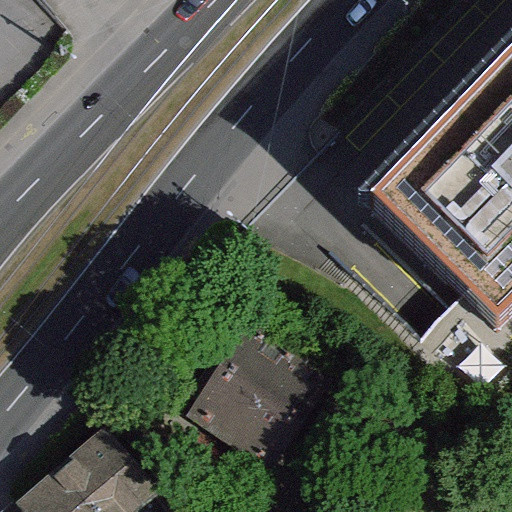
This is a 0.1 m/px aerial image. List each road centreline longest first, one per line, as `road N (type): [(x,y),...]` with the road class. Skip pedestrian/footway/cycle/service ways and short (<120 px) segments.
road 1 (primary): [(0,422),(259,100),(352,0)]
road 2 (primary): [(215,0),(0,221)]
